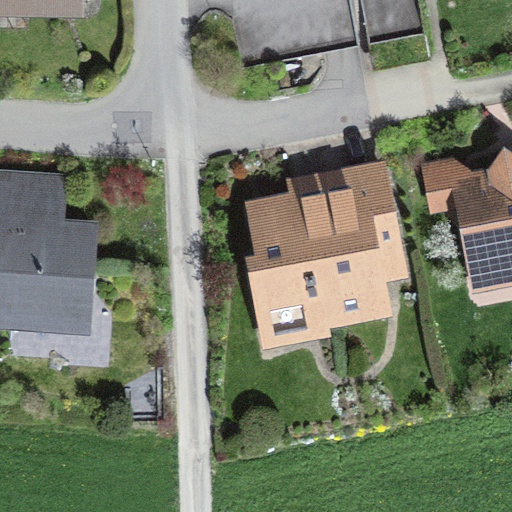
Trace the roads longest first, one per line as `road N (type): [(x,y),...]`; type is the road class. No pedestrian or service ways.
road 1 (residential): [(175,132),(511,88)]
road 2 (residential): [(0,126),(175,132)]
road 3 (residential): [(163,0),(175,132)]
